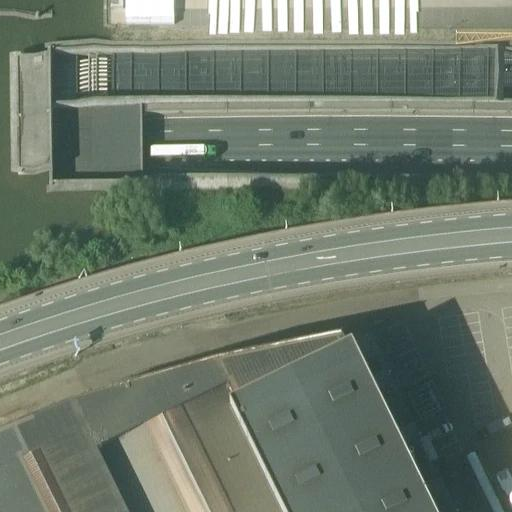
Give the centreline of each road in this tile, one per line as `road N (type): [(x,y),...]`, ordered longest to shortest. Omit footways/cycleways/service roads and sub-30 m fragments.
road 1 (primary): [(0,348),(278,270),(511,237)]
road 2 (motorway): [(0,145),(511,140)]
road 3 (motorway): [(511,80),(0,82)]
